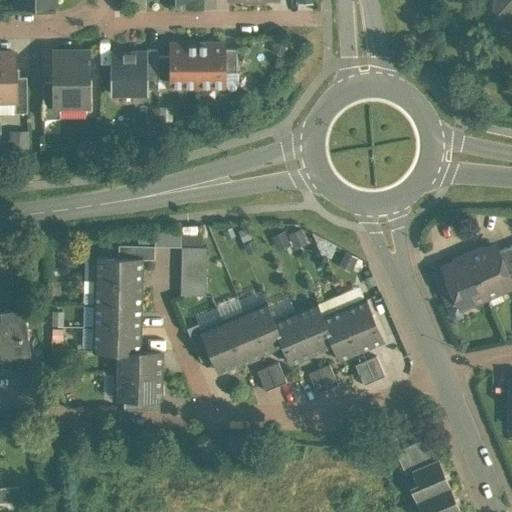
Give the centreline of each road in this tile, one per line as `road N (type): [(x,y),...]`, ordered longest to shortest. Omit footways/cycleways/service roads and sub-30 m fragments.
road 1 (residential): [(166,306),(210,415),(343,418),(443,378)]
road 2 (secondary): [(316,156),(0,221)]
road 3 (residential): [(309,17),(106,24)]
road 4 (residential): [(384,200),(385,226),(443,378)]
road 5 (residential): [(443,378),(500,511)]
